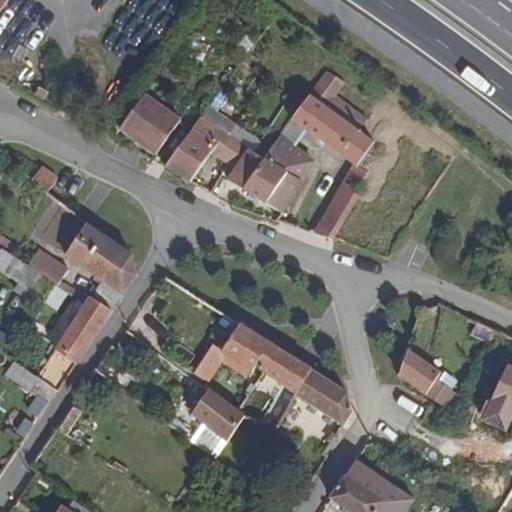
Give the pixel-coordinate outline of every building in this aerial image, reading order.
[(254,75),(278,39),(265,30),(241,64),(254,75)] [(363,140),(370,129),(326,98),(333,88),(319,77),(258,166),(302,196),(307,190),(302,186),(314,170),(297,159),(308,142),(360,177),(379,152),(363,140)] [(287,99),(271,87),(255,109),(271,120),(287,99)] [(157,155),(182,121),(146,95),(121,129),(157,155)] [(216,153),(224,142),(198,125),(168,168),(196,182),(216,153)] [(231,164),(239,153),(224,142),(216,153),(231,164)] [(258,166),(239,153),(231,164),(240,170),(231,182),(287,219),(302,196),(258,166)] [(53,197),(63,182),(45,172),(38,184),(53,197)] [(363,200),(372,186),(362,178),(352,193),(363,200)] [(339,243),(366,203),(363,200),(352,193),(324,237),(339,243)] [(141,263),(91,229),(69,261),(125,298),(141,276),(141,263)] [(71,270),(44,249),(32,265),(59,286),(71,270)] [(59,394),(113,315),(90,300),(37,379),(59,394)] [(314,378),(243,332),(227,357),(210,386),(217,391),(230,370),(257,386),(265,374),(301,398),(314,378)] [(27,371),(1,353),(0,355),(0,372),(18,385),(27,371)] [(210,386),(227,357),(221,353),(202,381),(210,386)] [(437,382),(404,356),(395,379),(395,383),(444,419),(454,408),(431,390),(437,382)] [(354,418),(352,403),(314,378),(301,398),(297,403),(345,433),(354,418)] [(252,420),(215,395),(201,415),(237,440),(252,420)] [(333,511),(388,511),(397,498),(354,470),(328,508),(333,511)] [(434,511),(440,504),(427,494),(421,503),(431,511),(434,511)]
